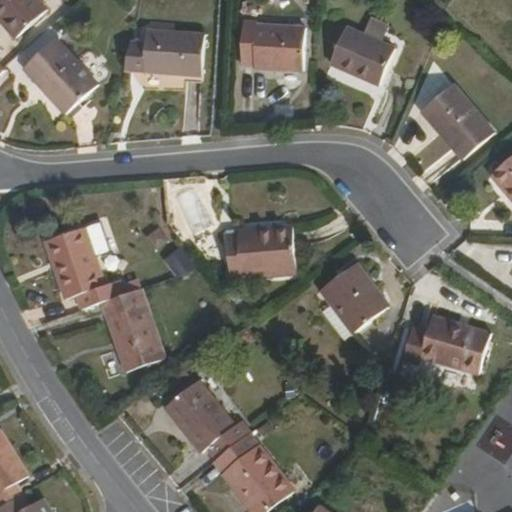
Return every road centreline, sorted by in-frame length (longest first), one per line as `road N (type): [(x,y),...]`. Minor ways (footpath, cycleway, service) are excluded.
road 1 (residential): [(0,172),(305,149),(338,158),(418,234)]
road 2 (residential): [(0,303),(65,420),(133,511)]
